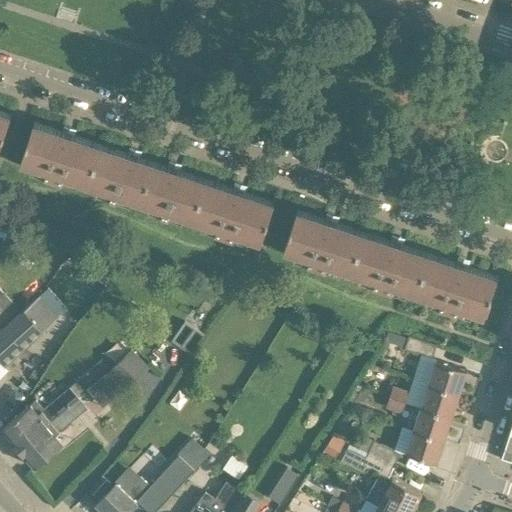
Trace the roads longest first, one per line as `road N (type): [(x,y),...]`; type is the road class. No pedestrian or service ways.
road 1 (residential): [(0,67),(511,237)]
road 2 (residential): [(511,47),(376,0)]
road 3 (residential): [(511,348),(470,477)]
